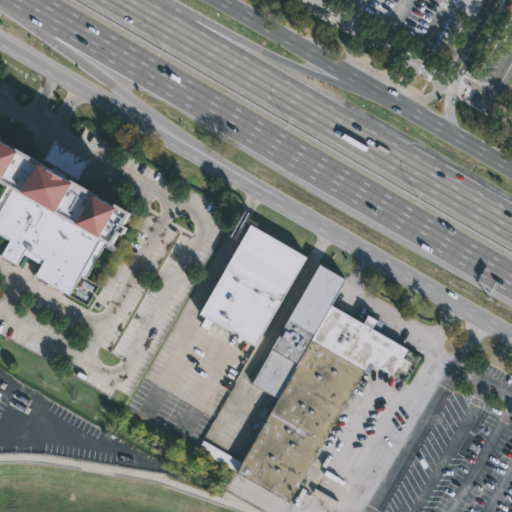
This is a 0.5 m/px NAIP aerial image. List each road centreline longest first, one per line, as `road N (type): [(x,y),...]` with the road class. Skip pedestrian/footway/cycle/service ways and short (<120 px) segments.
road 1 (secondary): [(0,41),(511,336)]
road 2 (motorway): [(30,0),(511,278)]
road 3 (motorway): [(511,220),(136,0)]
road 4 (secondary): [(511,168),(220,0)]
road 5 (motorway): [(2,0),(214,163)]
road 6 (motorway): [(377,92),(161,14)]
